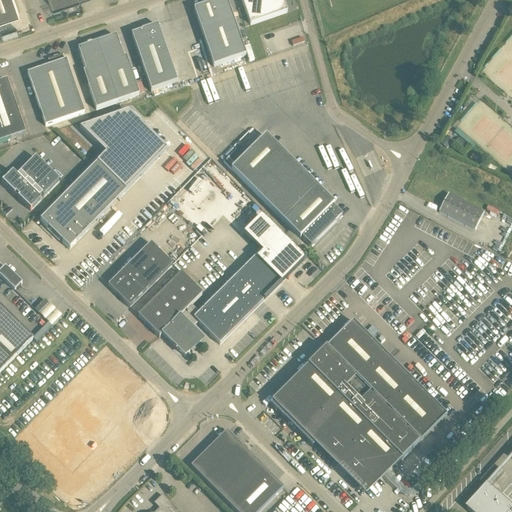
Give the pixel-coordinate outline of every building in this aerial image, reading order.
[(0,0),(0,21),(19,15),(13,0),(0,0)] [(49,0),(52,8),(52,9),(52,10),(79,0),(49,0)] [(226,0),(223,0),(194,10),(214,68),(246,57),(226,0)] [(283,0),(241,0),(250,26),(288,13),(283,0)] [(151,93),(177,84),(158,27),(158,26),(142,32),(132,36),(151,93)] [(97,43),(118,103),(139,96),(131,71),(121,66),(124,60),(116,37),(97,43)] [(96,111),(118,103),(97,43),(78,50),(86,73),(92,76),(88,86),(96,111)] [(46,127),(65,121),(84,114),(66,61),(65,61),(63,57),(64,56),(63,56),(48,61),(49,61),(51,66),(27,74),(46,127)] [(0,83),(0,144),(26,135),(7,81),(0,83)] [(106,155),(69,193),(98,221),(167,151),(128,113),(80,130),(106,155)] [(440,144),(447,150),(452,143),(454,142),(447,136),(446,138),(440,144)] [(266,137),(231,171),(300,240),(301,239),(311,248),(343,217),(333,207),(334,206),(266,137)] [(466,145),(460,139),(455,145),(461,151),(466,145)] [(18,199),(31,212),(32,210),(41,201),(39,199),(42,196),(44,198),(59,182),(36,158),(17,177),(13,173),(4,182),(2,183),(15,196),(16,195),(19,198),(18,199)] [(69,250),(98,221),(69,193),(40,222),(69,250)] [(475,232),(484,214),(448,195),(439,213),(475,232)] [(244,236),(261,253),(255,259),(281,285),(305,261),(262,218),(244,236)] [(130,309),(172,266),(151,244),(108,287),(130,309)] [(199,314),(192,306),(163,335),(173,345),(172,346),(178,353),(180,352),(185,357),(190,352),(192,354),(196,350),(194,348),(201,341),(191,331),(198,324),(220,346),(281,285),(255,259),(199,314)] [(22,284),(5,267),(0,272),(0,276),(15,292),(22,284)] [(192,306),(202,296),(181,274),(138,317),(159,338),(163,335),(192,306)] [(45,301),(35,311),(39,315),(49,305),(45,301)] [(0,373),(33,340),(0,307),(0,373)] [(322,444),(399,368),(353,323),(323,352),(324,353),(270,406),(312,448),(319,441),(322,444)] [(401,462),(426,438),(447,417),(399,368),(322,444),(368,490),(399,459),(401,462)] [(92,371),(31,433),(69,470),(79,463),(80,464),(132,411),(92,371)] [(256,460),(227,431),(198,460),(198,461),(191,468),(235,511),(260,511),(283,489),(255,461),(256,460)] [(511,511),(511,458),(511,459),(511,506),(489,486),(503,470),(502,470),(467,510),(469,511),(511,511)] [(178,511),(163,496),(154,505),(161,511),(178,511)]
